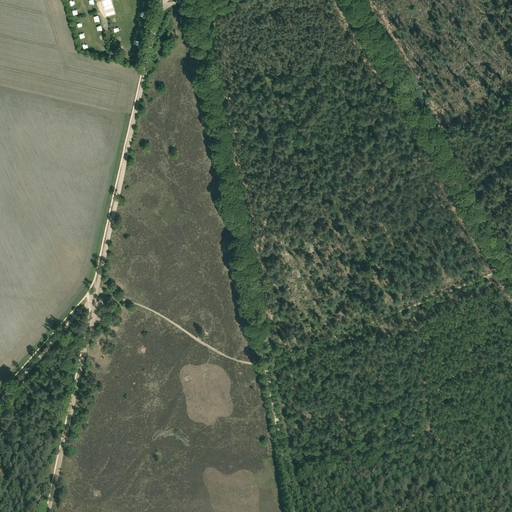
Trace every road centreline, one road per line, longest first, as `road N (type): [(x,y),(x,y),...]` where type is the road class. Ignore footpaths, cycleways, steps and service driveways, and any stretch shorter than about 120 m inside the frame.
road 1 (track): [(265,363),(193,0)]
road 2 (track): [(95,293),(163,6)]
road 3 (track): [(508,267),(265,363)]
road 4 (track): [(48,511),(95,293)]
road 5 (track): [(353,0),(434,140)]
road 6 (track): [(434,140),(508,267)]
road 7 (track): [(95,293),(0,399)]
